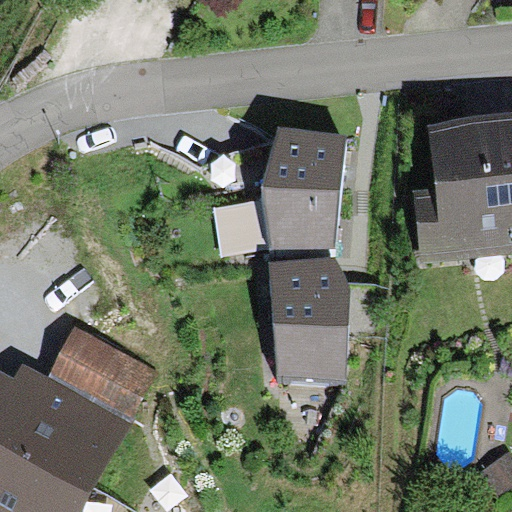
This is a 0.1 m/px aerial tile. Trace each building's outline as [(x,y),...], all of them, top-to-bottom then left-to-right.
[(511,119),(431,127),(437,190),(420,191),(426,261),(511,253),(511,119)] [(333,251),(344,137),(282,131),(265,191),(272,246),(333,251)] [(340,259),(275,264),(280,379),(342,379),(349,287),(340,259)] [(76,328),(53,372),(132,414),(155,371),(76,328)] [(0,374),(0,511),(79,511),(128,425),(22,367),(14,382),(0,374)]
